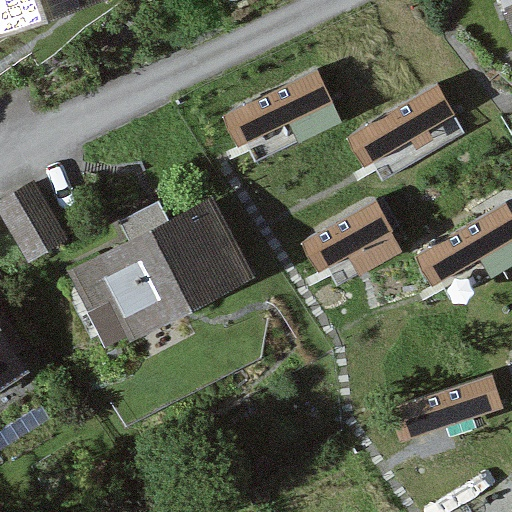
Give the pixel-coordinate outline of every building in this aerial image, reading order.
[(0,0),(0,31),(84,0),(0,0)] [(511,0),(501,0),(511,25),(511,0)] [(224,120),(240,152),(291,127),(300,145),(342,125),(317,75),(224,120)] [(349,140),(366,169),(452,118),(434,89),(349,140)] [(31,179),(0,197),(0,202),(32,256),(65,236),(57,223),(31,179)] [(67,264),(90,308),(115,295),(132,329),(251,268),(212,191),(168,214),(159,197),(120,217),(128,233),(67,264)] [(378,204),(303,243),(320,273),(393,232),(378,204)] [(415,255),(433,288),(511,245),(511,213),(508,205),(415,255)] [(0,379),(25,364),(0,324),(0,379)]
